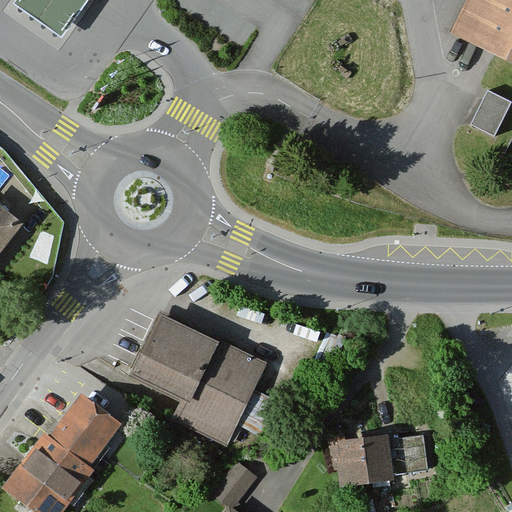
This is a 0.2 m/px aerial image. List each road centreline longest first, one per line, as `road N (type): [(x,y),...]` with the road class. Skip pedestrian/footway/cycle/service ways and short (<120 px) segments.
road 1 (unclassified): [(0,398),(116,244)]
road 2 (residential): [(445,285),(511,447)]
road 3 (secondary): [(164,248),(318,276)]
road 4 (secondary): [(318,276),(189,192)]
road 5 (secondary): [(128,159),(0,101)]
road 6 (secondary): [(0,103),(95,204)]
road 7 (secondary): [(445,285),(318,276)]
